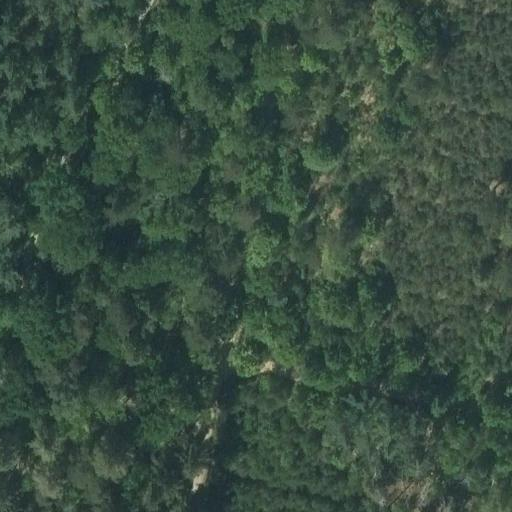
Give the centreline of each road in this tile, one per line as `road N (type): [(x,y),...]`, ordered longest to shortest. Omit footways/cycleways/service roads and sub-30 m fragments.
road 1 (track): [(292,0),(221,367)]
road 2 (unknown): [(221,367),(267,367),(511,419)]
road 3 (unknown): [(0,362),(221,367)]
road 4 (track): [(221,367),(190,511)]
